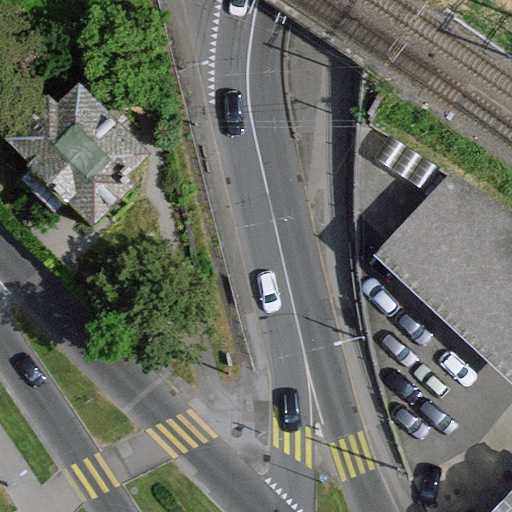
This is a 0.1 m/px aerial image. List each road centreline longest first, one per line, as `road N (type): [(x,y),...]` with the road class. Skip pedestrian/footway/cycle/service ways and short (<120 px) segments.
road 1 (primary): [(258,511),(0,270)]
road 2 (primary): [(290,298),(250,107),(259,0)]
road 3 (primary): [(372,511),(290,298)]
road 4 (primary): [(290,298),(293,511)]
road 5 (primary): [(0,335),(114,511)]
road 6 (unknown): [(408,501),(443,498),(511,445)]
